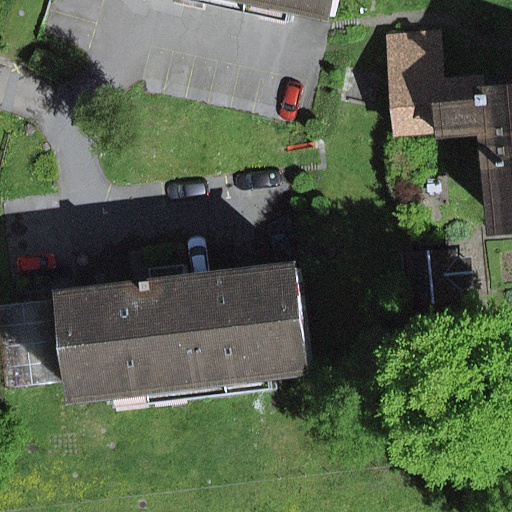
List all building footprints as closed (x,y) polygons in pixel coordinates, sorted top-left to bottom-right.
[(253,0),(338,18),(341,0),(253,0)] [(496,134),(504,226),(511,224),(511,76),(445,83),(441,34),(392,39),(401,135),(445,131),(446,138),(496,134)] [(409,258),(413,304),(459,299),(458,287),(456,264),(455,253),(409,258)] [(458,287),(474,286),(471,262),(456,264),(458,287)] [(188,266),(152,271),(154,285),(190,281),(188,266)] [(154,285),(155,288),(72,298),(84,401),(316,373),(303,270),(191,284),(190,281),(154,285)] [(63,383),(53,301),(0,307),(0,338),(6,390),(63,383)]
